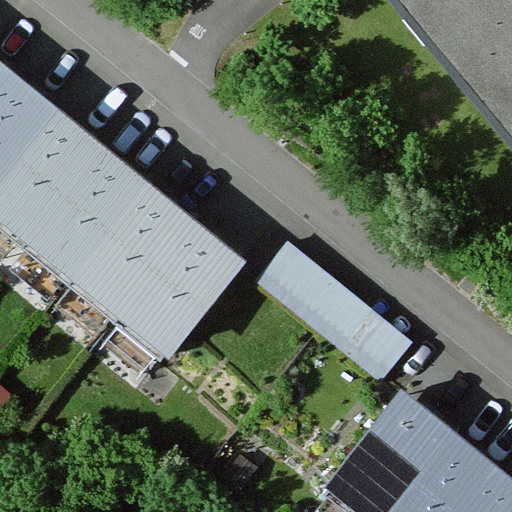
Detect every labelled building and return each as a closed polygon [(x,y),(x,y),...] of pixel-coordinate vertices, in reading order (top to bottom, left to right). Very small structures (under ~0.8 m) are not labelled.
[(511,0),(406,0),(511,130),(511,0)] [(19,79),(7,69),(0,77),(0,177),(56,108),(19,79)] [(64,115),(56,108),(0,177),(0,228),(25,248),(105,148),(64,115)] [(112,154),(105,148),(25,248),(72,286),(152,186),(112,154)] [(159,192),(152,186),(72,286),(116,322),(197,222),(159,192)] [(206,229),(197,222),(116,322),(164,360),(245,260),(206,229)] [(412,341),(288,239),(256,278),(380,379),(412,341)] [(415,405),(399,393),(319,494),(341,511),(382,511),(447,431),(415,405)] [(458,440),(447,431),(382,511),(460,511),(495,469),(458,440)] [(511,511),(511,482),(504,476),(495,469),(460,511),(511,511)]
